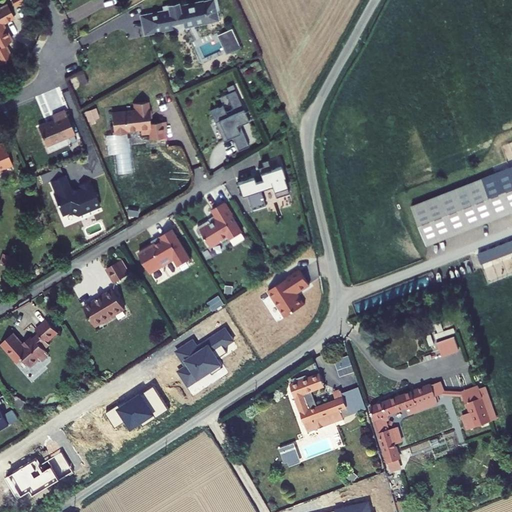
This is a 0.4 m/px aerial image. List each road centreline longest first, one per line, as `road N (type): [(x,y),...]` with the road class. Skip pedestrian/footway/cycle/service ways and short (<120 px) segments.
road 1 (unclassified): [(56,511),(294,356),(331,323),(336,295),(312,177),(310,123),(376,0)]
road 2 (residential): [(0,311),(238,167)]
road 3 (residential): [(0,104),(33,90),(48,73),(54,32),(44,0)]
